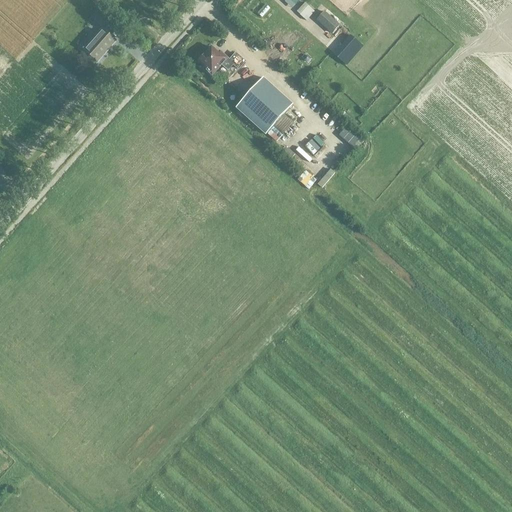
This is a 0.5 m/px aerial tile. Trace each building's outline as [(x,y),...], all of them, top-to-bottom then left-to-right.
[(306,20),(314,11),(305,3),(297,11),(306,20)] [(105,30),(112,22),(100,12),(93,20),(102,28),(105,30)] [(331,34),(340,26),(324,12),(316,21),(331,34)] [(98,64),(116,42),(103,30),(84,52),(98,64)] [(346,66),(364,46),(351,34),(333,54),(346,66)] [(238,70),(245,63),(236,54),(229,61),(220,52),(218,54),(212,48),(199,62),(206,68),(204,70),(212,77),(222,65),(228,71),(233,65),(238,70)] [(293,105),(263,79),(236,108),(266,135),(293,105)] [(349,123),(353,119),(346,113),(343,117),(349,123)] [(346,126),(343,131),(351,138),(354,134),(346,126)] [(313,155),(320,148),(312,139),(305,146),(313,155)] [(290,159),(295,155),(285,146),(281,151),(290,159)] [(322,188),(336,173),(331,169),(318,184),(322,188)] [(306,170),(299,179),(310,189),(317,179),(306,170)]
